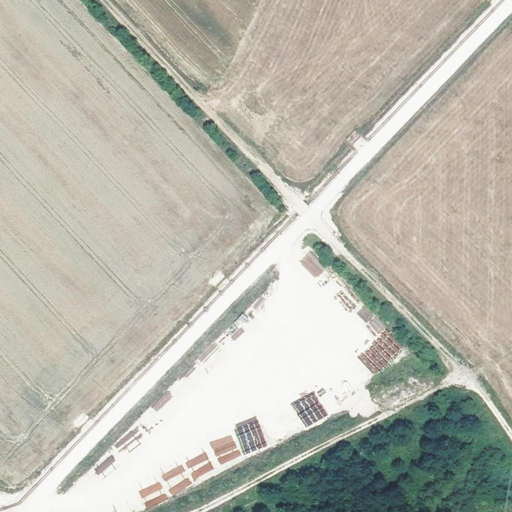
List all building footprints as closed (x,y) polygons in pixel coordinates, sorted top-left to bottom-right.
[(316,278),(326,267),(309,250),(299,261),(316,278)] [(365,304),(356,313),(367,323),(375,315),(365,304)] [(376,316),(367,323),(377,335),(386,327),(376,316)] [(375,376),(403,347),(385,329),(357,358),(375,376)] [(167,391),(152,407),(157,412),(172,396),(167,391)] [(308,428),(328,414),(314,393),(293,406),(308,428)] [(257,416),(234,424),(245,454),(267,446),(257,416)] [(230,433),(209,443),(220,465),(241,455),(230,433)] [(114,442),(117,449),(129,445),(126,438),(114,442)] [(129,450),(139,444),(136,439),(126,445),(129,450)] [(159,468),(173,493),(215,470),(200,445),(159,468)] [(101,479),(117,467),(109,457),(93,469),(101,479)] [(149,509),(173,496),(161,474),(137,487),(149,509)]
